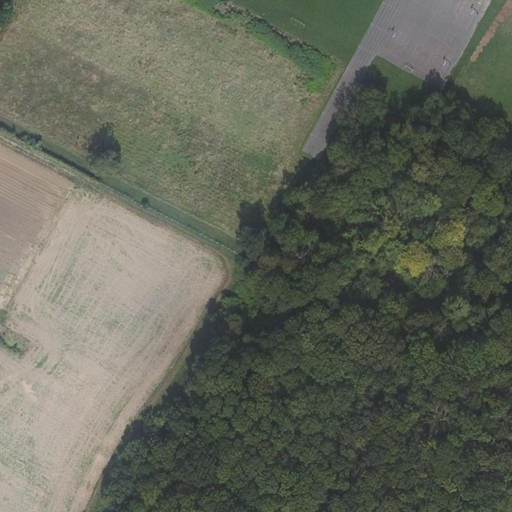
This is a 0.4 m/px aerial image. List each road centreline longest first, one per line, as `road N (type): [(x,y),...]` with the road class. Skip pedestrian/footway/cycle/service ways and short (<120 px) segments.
road 1 (track): [(237,262),(213,316),(89,511)]
road 2 (track): [(0,145),(237,262)]
